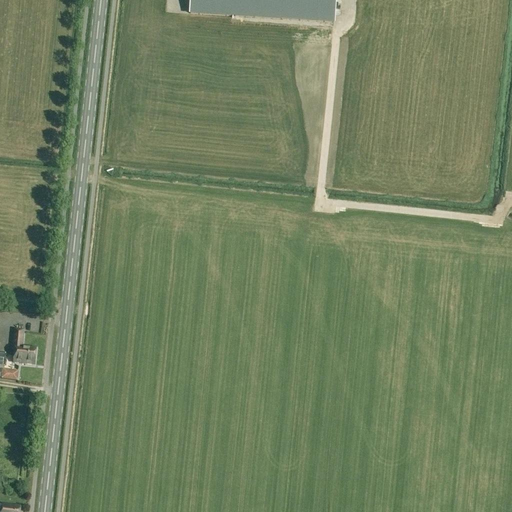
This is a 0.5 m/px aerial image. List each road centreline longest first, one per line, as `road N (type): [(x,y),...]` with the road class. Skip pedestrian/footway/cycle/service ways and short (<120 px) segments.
road 1 (secondary): [(44,511),(100,0)]
road 2 (track): [(318,199),(335,34),(346,0)]
